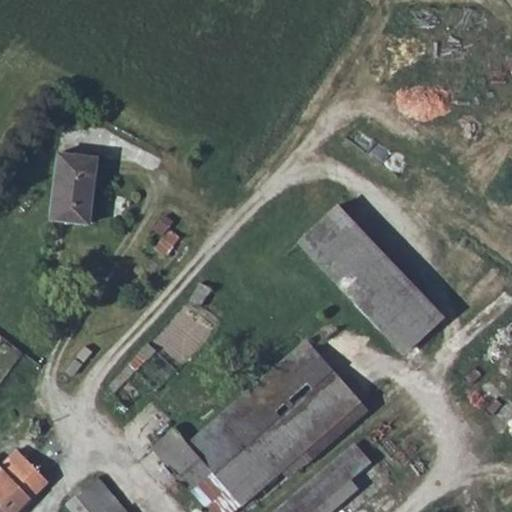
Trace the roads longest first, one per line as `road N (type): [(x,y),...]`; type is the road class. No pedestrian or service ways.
road 1 (track): [(385,18),(309,145),(72,399)]
road 2 (unknown): [(32,511),(102,430),(0,395)]
road 3 (track): [(365,511),(414,472),(503,479),(511,471)]
